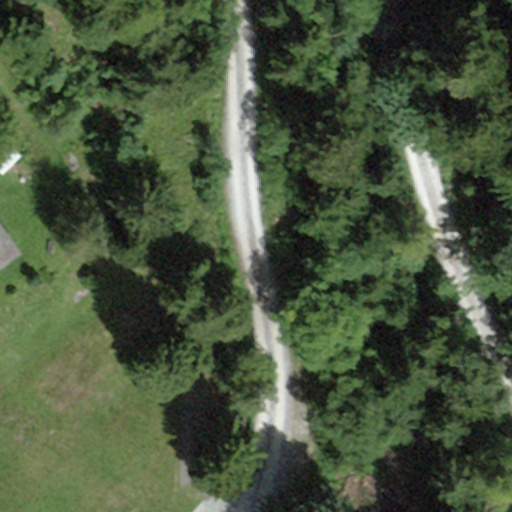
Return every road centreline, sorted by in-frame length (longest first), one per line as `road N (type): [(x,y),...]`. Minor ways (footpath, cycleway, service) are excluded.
road 1 (track): [(224,0),(255,243),(261,412),(246,511)]
road 2 (track): [(511,390),(488,339),(384,0)]
